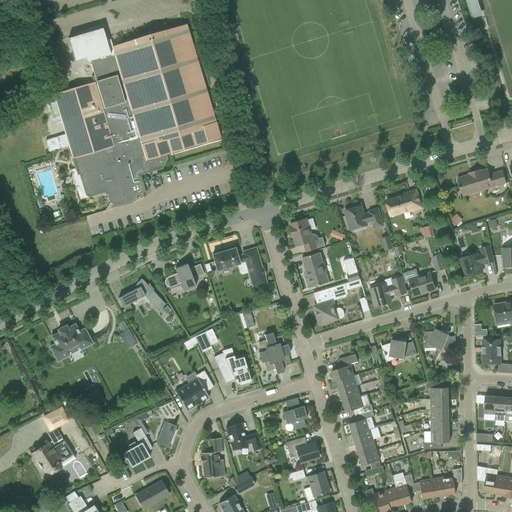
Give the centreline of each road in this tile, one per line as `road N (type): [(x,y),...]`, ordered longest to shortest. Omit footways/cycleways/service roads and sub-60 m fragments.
road 1 (residential): [(0,324),(155,244),(262,210)]
road 2 (residential): [(262,210),(511,134)]
road 3 (residential): [(178,467),(189,434),(209,413),(314,382)]
road 4 (unclassified): [(461,298),(303,346)]
road 5 (residential): [(303,346),(262,210)]
road 6 (residential): [(352,511),(314,382)]
road 7 (residential): [(469,507),(465,373)]
